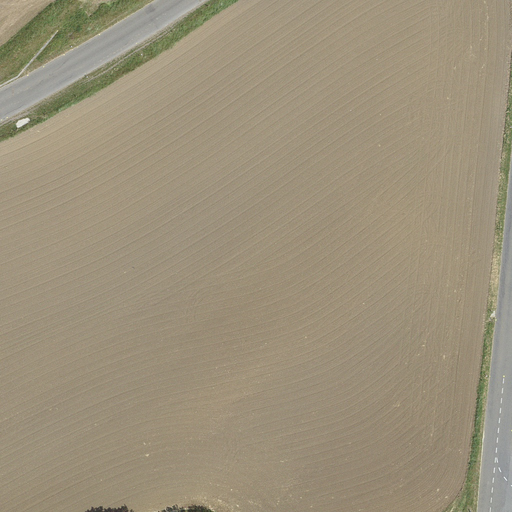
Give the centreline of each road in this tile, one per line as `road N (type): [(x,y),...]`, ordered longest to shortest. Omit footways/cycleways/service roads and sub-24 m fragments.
road 1 (tertiary): [(489,511),(511,299)]
road 2 (tertiary): [(176,0),(0,103)]
